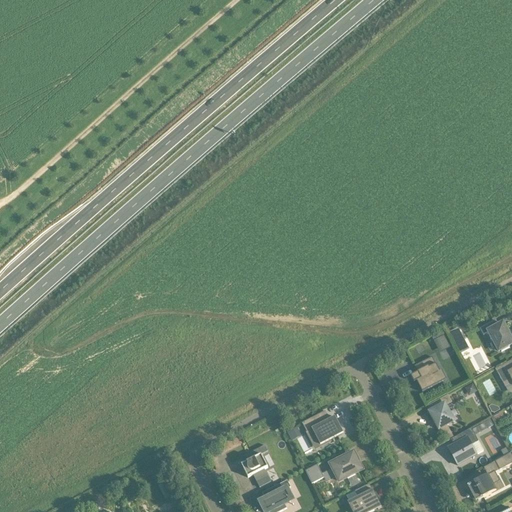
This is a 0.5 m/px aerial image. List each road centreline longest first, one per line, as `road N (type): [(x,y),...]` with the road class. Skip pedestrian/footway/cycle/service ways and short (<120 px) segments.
road 1 (trunk): [(0,324),(374,0)]
road 2 (track): [(511,258),(367,333),(145,312),(59,355)]
road 3 (trunk): [(335,0),(0,292)]
road 4 (residential): [(430,511),(354,368),(199,449),(195,480),(211,511)]
road 5 (track): [(0,210),(239,0)]
